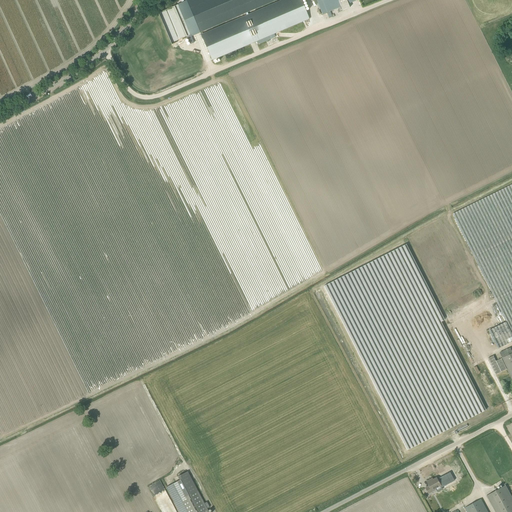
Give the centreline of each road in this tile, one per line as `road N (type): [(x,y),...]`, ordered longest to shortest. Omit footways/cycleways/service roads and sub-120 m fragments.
road 1 (unclassified): [(327,511),(511,416)]
road 2 (tertiary): [(0,109),(87,60),(137,0)]
